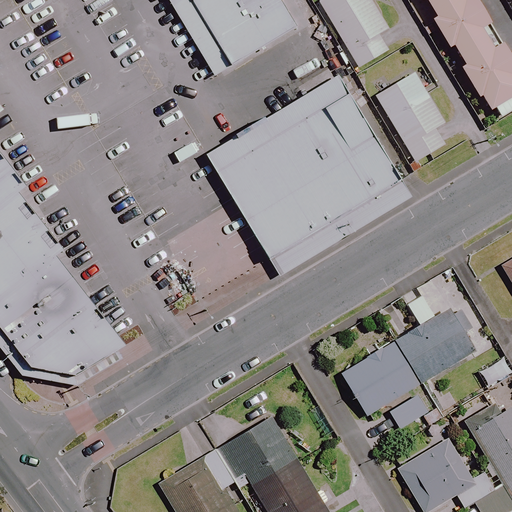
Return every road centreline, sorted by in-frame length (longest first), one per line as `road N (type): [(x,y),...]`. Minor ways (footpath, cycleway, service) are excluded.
road 1 (residential): [(24,474),(282,318)]
road 2 (residential): [(282,318),(511,180)]
road 3 (residential): [(282,318),(399,511)]
